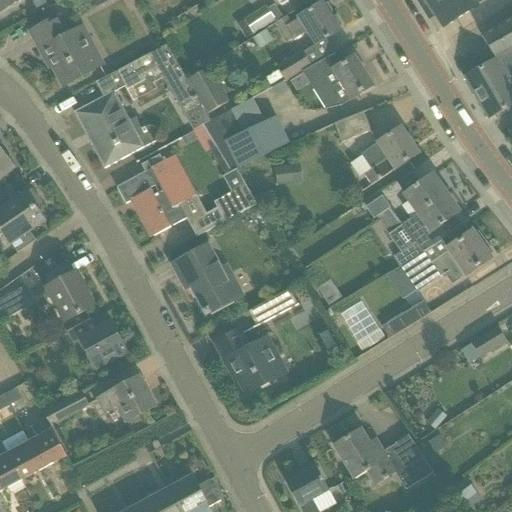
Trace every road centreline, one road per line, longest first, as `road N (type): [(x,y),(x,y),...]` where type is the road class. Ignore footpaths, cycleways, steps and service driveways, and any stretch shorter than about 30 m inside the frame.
road 1 (residential): [(0,89),(97,213),(231,458)]
road 2 (residential): [(231,458),(511,284)]
road 3 (tertiary): [(511,191),(385,0)]
